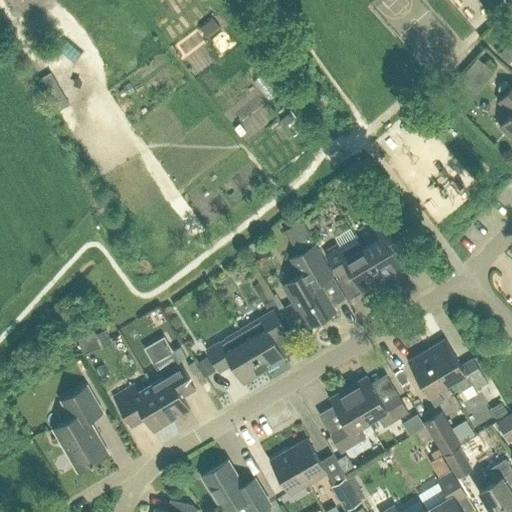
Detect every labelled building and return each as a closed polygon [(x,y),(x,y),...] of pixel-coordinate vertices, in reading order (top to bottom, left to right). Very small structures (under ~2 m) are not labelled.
[(498,0),(481,0),(489,8),(498,0)] [(217,26),(206,34),(216,47),(227,39),(217,26)] [(488,87),(499,95),(509,82),(498,74),(488,87)] [(511,137),(511,85),(498,100),(511,112),(499,125),(511,137)] [(326,223),(337,215),(326,199),(314,207),(326,223)] [(380,236),(363,246),(384,280),(404,268),(397,255),(407,249),(401,238),(387,216),(374,225),(380,236)] [(332,275),(314,244),(300,220),(289,227),(303,251),(291,258),(301,275),(283,286),(308,328),(335,310),(319,283),(332,275)] [(257,230),(244,238),(250,248),(263,241),(257,230)] [(363,246),(359,239),(342,249),(339,245),(326,253),(339,275),(349,269),(363,293),(384,280),(363,246)] [(240,329),(264,370),(284,357),(273,338),(286,331),(273,308),(260,316),(260,317),(240,329)] [(410,315),(417,330),(434,323),(427,308),(410,315)] [(240,329),(220,341),(219,340),(206,348),(219,371),(232,363),(243,382),(264,370),(240,329)] [(426,349),(446,384),(455,378),(462,389),(471,383),(475,389),(487,381),(473,357),(461,364),(445,338),(426,349)] [(161,376),(150,383),(171,419),(190,408),(180,391),(193,384),(178,359),(186,355),(180,345),(152,361),(161,376)] [(446,384),(426,349),(408,360),(434,404),(443,399),(437,389),(446,384)] [(347,386),(368,420),(377,415),(384,427),(408,413),(399,390),(381,400),(366,375),(347,386)] [(171,419),(150,383),(139,390),(134,383),(113,395),(128,421),(143,413),(153,430),(171,419)] [(77,470),(108,452),(89,419),(103,410),(87,384),(61,399),(71,417),(52,427),(77,470)] [(368,420),(347,386),(329,397),(344,422),(328,431),(341,453),(366,438),(359,426),(368,420)] [(443,451),(460,441),(441,409),(424,420),(443,451)] [(511,437),(511,411),(500,418),(511,438),(511,437)] [(489,421),(458,434),(468,455),(498,442),(489,421)] [(307,436),(288,448),(308,482),(327,471),(307,436)] [(472,466),(459,445),(444,454),(457,475),(472,466)] [(308,482),(288,448),(269,459),(289,493),(308,482)] [(491,511),(511,511),(511,492),(508,486),(511,483),(511,467),(506,457),(485,470),(492,481),(478,489),(491,511)] [(248,511),(254,511),(270,503),(254,477),(243,484),(227,459),(202,474),(224,511),(242,502),(248,511)] [(448,496),(426,509),(428,511),(463,511),(456,501),(466,495),(452,470),(437,479),(448,496)] [(347,476),(330,486),(345,510),(362,500),(347,476)] [(196,511),(197,508),(193,503),(169,497),(167,510),(155,507),(153,511),(196,511)]
